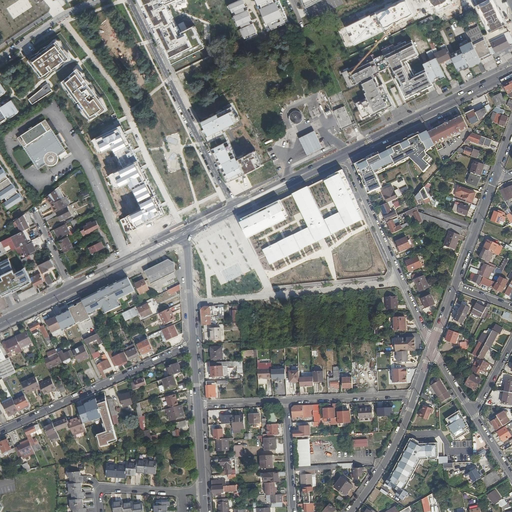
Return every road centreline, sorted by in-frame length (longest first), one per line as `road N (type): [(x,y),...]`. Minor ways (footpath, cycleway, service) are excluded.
road 1 (residential): [(233,209),(132,0)]
road 2 (residential): [(0,432),(193,343)]
road 3 (residential): [(344,154),(432,346)]
road 4 (secondary): [(344,154),(511,72)]
road 5 (residential): [(351,511),(416,393)]
road 6 (residential): [(286,400),(416,393)]
road 7 (secondary): [(71,288),(187,232)]
road 8 (secondary): [(233,209),(344,154)]
